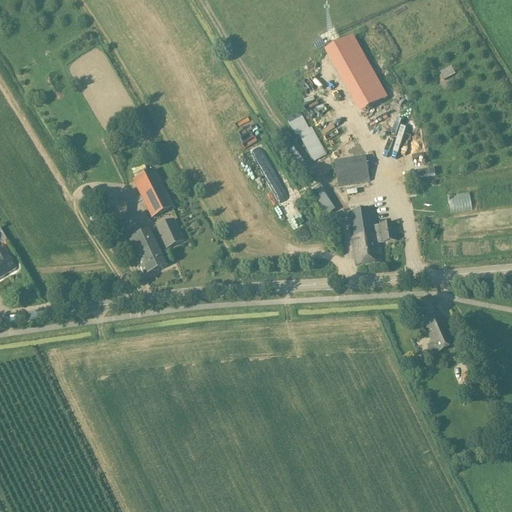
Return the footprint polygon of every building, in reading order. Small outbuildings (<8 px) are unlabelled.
[(353,37),(325,54),(360,115),(388,99),(353,37)] [(451,67),(440,72),(444,81),(456,75),(451,67)] [(320,95),(334,95),(335,87),(320,87),(320,95)] [(308,128),(300,114),(287,121),(294,134),(298,133),(314,163),(326,156),(326,155),(357,138),(349,125),(334,133),(327,137),(325,135),(325,134),(317,138),(312,128),(309,130),(308,128)] [(120,139),(126,150),(138,143),(132,132),(120,139)] [(419,150),(422,146),(405,133),(388,155),(398,163),(405,154),(411,159),(408,163),(403,159),(396,168),(406,176),(423,154),(419,150)] [(308,169),(294,149),(286,154),(301,174),(308,169)] [(334,163),(338,188),(370,182),(366,158),(334,163)] [(143,167),(132,173),(135,178),(146,172),(143,167)] [(174,208),(155,170),(131,182),(151,221),(174,208)] [(411,173),(412,180),(435,177),(434,170),(411,173)] [(327,217),(335,211),(318,187),(310,193),(327,217)] [(447,196),(451,214),(472,210),(468,192),(447,196)] [(121,234),(116,223),(125,220),(125,209),(123,207),(115,204),(112,204),(105,211),(106,214),(101,217),(111,239),(121,234)] [(382,263),(380,245),(397,242),(394,224),(377,226),(374,209),(347,214),(356,267),(382,263)] [(184,242),(174,220),(153,230),(164,251),(184,242)] [(128,242),(144,277),(167,267),(151,231),(128,242)] [(0,278),(15,270),(0,244),(0,278)] [(456,345),(443,317),(424,326),(432,344),(428,346),(433,355),(456,345)] [(470,398),(479,394),(471,375),(462,379),(470,398)]
